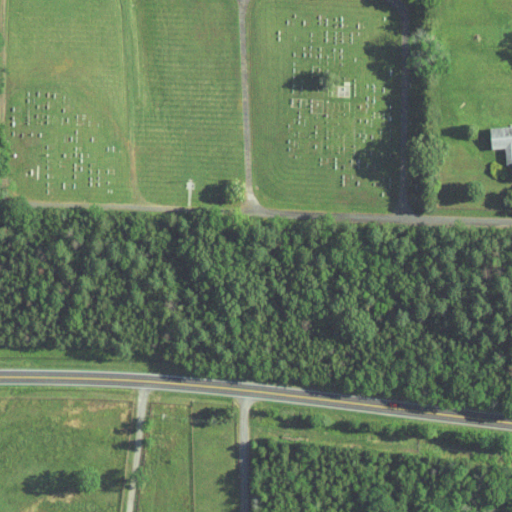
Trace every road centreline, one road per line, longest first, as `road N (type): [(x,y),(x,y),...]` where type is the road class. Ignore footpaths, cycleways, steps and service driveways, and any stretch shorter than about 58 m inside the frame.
road 1 (secondary): [(511,422),(178,383),(0,376)]
road 2 (residential): [(511,221),(47,205)]
